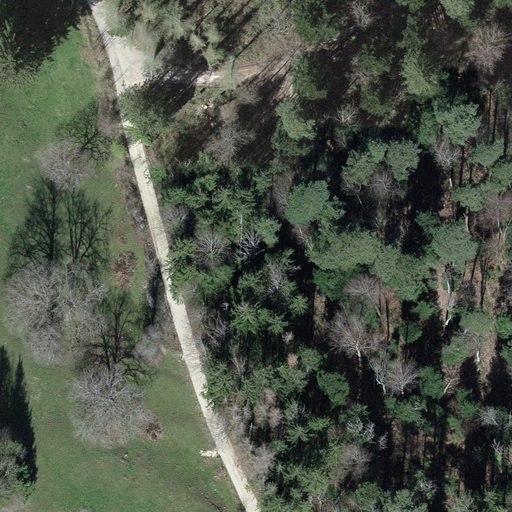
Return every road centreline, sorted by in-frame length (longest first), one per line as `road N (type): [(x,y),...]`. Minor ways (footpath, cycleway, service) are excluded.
road 1 (track): [(120,70),(167,285),(213,431),(251,511)]
road 2 (track): [(120,70),(220,66),(389,28),(449,0)]
